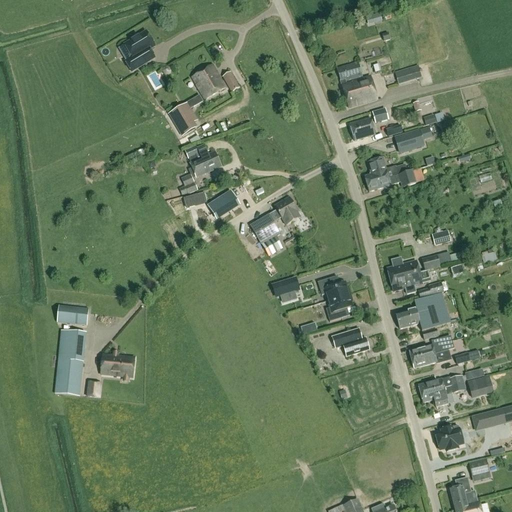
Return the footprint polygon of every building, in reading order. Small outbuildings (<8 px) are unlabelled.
[(368,26),(382,22),(380,14),(366,18),(368,26)] [(132,73),(154,59),(148,51),(154,47),(145,33),(124,46),(132,58),(125,62),(132,73)] [(383,43),(390,41),(388,34),(382,35),(383,43)] [(387,62),(398,59),(396,53),(385,56),(387,62)] [(370,78),(346,85),(345,83),(362,78),(358,63),(336,70),(341,87),(348,110),(377,101),(370,78)] [(191,79),(205,101),(225,89),(212,67),(212,66),(191,79)] [(397,86),(410,83),(422,80),(418,67),(394,73),(397,86)] [(222,78),(231,93),(239,88),(230,73),(222,78)] [(420,100),(424,112),(442,106),(439,94),(420,100)] [(195,107),(203,102),(200,96),(192,101),(195,107)] [(421,112),(418,103),(412,105),(415,114),(421,112)] [(168,115),(181,138),(197,129),(194,123),(198,121),(187,104),(168,115)] [(387,120),(385,110),(378,112),(371,114),(374,122),(380,120),(380,122),(387,120)] [(455,118),(454,112),(442,115),(443,121),(455,118)] [(354,143),(375,136),(370,119),(349,126),(354,143)] [(214,137),(227,131),(225,126),(212,132),(214,137)] [(388,138),(402,134),(400,126),(385,130),(388,138)] [(423,147),(418,131),(395,138),(400,155),(423,147)] [(198,137),(190,142),(192,146),(201,141),(198,137)] [(188,195),(197,191),(192,180),(204,174),(205,175),(221,168),(215,153),(208,156),(204,147),(197,150),(196,147),(185,152),(188,160),(189,159),(190,164),(192,169),(188,171),(190,176),(181,180),(185,188),(180,190),(182,196),(187,194),(188,195)] [(137,153),(124,159),(128,167),(141,161),(137,153)] [(469,155),(458,159),(459,164),(471,161),(469,155)] [(364,178),(366,185),(399,176),(396,169),(396,168),(385,170),(382,160),(368,163),(371,173),(369,176),(364,178)] [(396,169),(399,176),(408,174),(405,166),(396,169)] [(399,176),(366,185),(369,193),(390,187),(401,184),(402,189),(415,185),(411,173),(408,174),(399,176)] [(212,205),(220,218),(239,206),(231,192),(212,205)] [(276,211),(250,226),(261,245),(279,235),(278,232),(280,231),(275,223),(281,219),(283,223),(284,223),(286,227),(300,218),(290,200),(284,203),(284,201),(274,207),(276,211)] [(431,235),(435,248),(451,245),(458,243),(455,230),(448,231),(431,235)] [(277,240),(263,249),(269,258),(282,250),(277,240)] [(467,251),(457,253),(459,261),(469,259),(467,251)] [(502,251),(492,254),(494,262),(504,260),(502,251)] [(445,266),(451,264),(448,253),(442,255),(445,266)] [(493,262),(491,255),(482,257),(484,265),(493,262)] [(437,256),(421,260),(424,272),(425,273),(428,272),(441,268),(437,256)] [(387,270),(390,281),(419,273),(416,262),(402,266),(401,259),(391,262),(393,268),(387,270)] [(419,273),(390,281),(393,293),(405,290),(406,296),(415,293),(414,287),(422,285),(422,284),(430,282),(428,272),(425,273),(424,272),(419,273)] [(272,286),(276,299),(280,297),(283,305),(297,301),(295,293),(300,292),(296,279),(272,286)] [(350,296),(350,295),(348,289),(346,289),(345,284),(332,288),(329,280),(318,284),(322,297),(326,295),(328,302),(350,296)] [(420,300),(444,294),(441,283),(428,287),(429,290),(418,293),(420,300)] [(451,325),(447,311),(443,295),(413,302),(415,310),(395,315),(399,330),(419,325),(421,332),(451,325)] [(352,303),(350,296),(328,302),(330,309),(326,310),(330,323),(342,320),(339,312),(352,308),(351,303),(352,303)] [(57,323),(86,327),(88,310),(59,307),(57,323)] [(346,358),(369,352),(366,340),(362,341),(359,331),(332,339),(335,350),(343,348),(346,358)] [(437,337),(436,331),(422,334),(423,341),(437,337)] [(61,332),(55,395),(79,397),(86,335),(61,332)] [(434,355),(454,349),(452,342),(451,339),(448,339),(448,337),(440,340),(440,342),(434,343),(434,346),(409,353),(411,361),(434,355)] [(454,350),(454,349),(434,355),(411,361),(413,370),(436,364),(437,365),(451,361),(448,352),(454,350)] [(458,359),(459,365),(470,362),(480,359),(478,354),(476,354),(458,359)] [(135,359),(103,355),(101,375),(133,379),(135,359)] [(362,387),(368,385),(365,374),(359,375),(362,387)] [(418,386),(420,395),(449,388),(449,387),(457,384),(458,387),(464,386),(461,377),(442,382),(441,380),(418,387),(418,386)] [(468,385),(472,398),(493,393),(490,379),(468,385)] [(86,398),(100,400),(101,393),(102,384),(88,382),(86,398)] [(465,391),(464,386),(458,387),(457,384),(449,387),(449,388),(420,395),(422,404),(433,401),(435,409),(448,405),(446,396),(465,391)] [(444,434),(436,436),(440,451),(446,450),(446,453),(458,450),(457,447),(463,445),(459,430),(458,428),(453,429),(452,429),(443,431),(444,434)] [(486,460),(470,464),(468,464),(472,479),(490,475),(486,460)] [(450,492),(455,511),(457,511),(467,510),(466,504),(464,495),(470,493),(467,480),(455,483),(457,490),(450,492)] [(383,506),(372,511),(362,511),(357,501),(344,507),(345,511),(395,511),(393,506),(386,509),(385,507),(383,506)] [(467,510),(457,511),(480,511),(478,501),(466,504),(467,510)]
